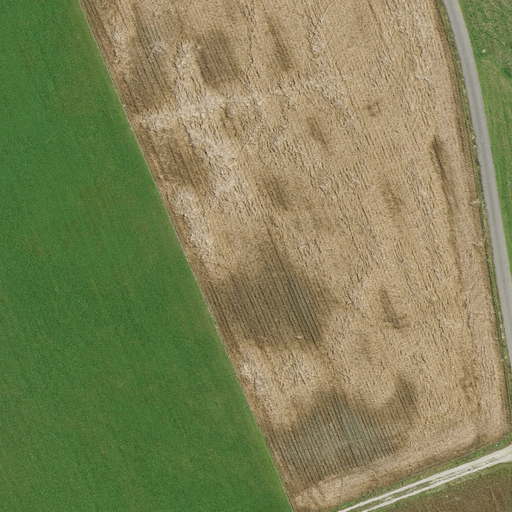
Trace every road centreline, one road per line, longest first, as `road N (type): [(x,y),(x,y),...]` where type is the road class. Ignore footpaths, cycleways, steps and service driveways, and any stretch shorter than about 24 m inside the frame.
road 1 (unclassified): [(452,0),(511,310)]
road 2 (track): [(356,511),(511,452)]
